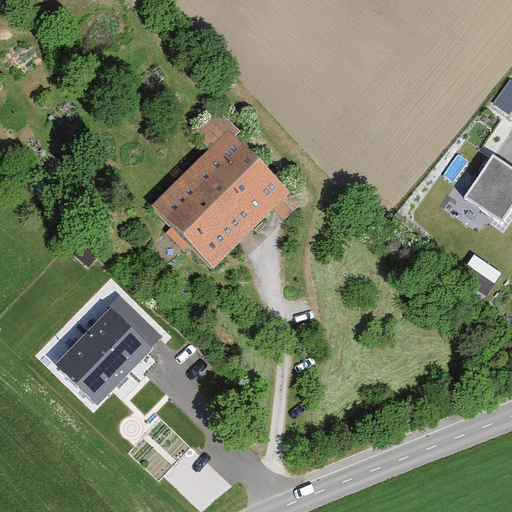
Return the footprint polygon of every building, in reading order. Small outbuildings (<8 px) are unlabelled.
[(227,134),(235,143),(241,137),(216,108),(190,131),(208,151),(227,134)] [(235,143),(227,134),(208,151),(151,208),(214,272),(290,198),(235,143)] [(511,213),(511,175),(490,161),(463,202),(502,228),(511,213)] [(155,355),(108,310),(53,366),(99,411),(155,355)] [(53,362),(86,332),(74,319),(41,349),(53,362)]
